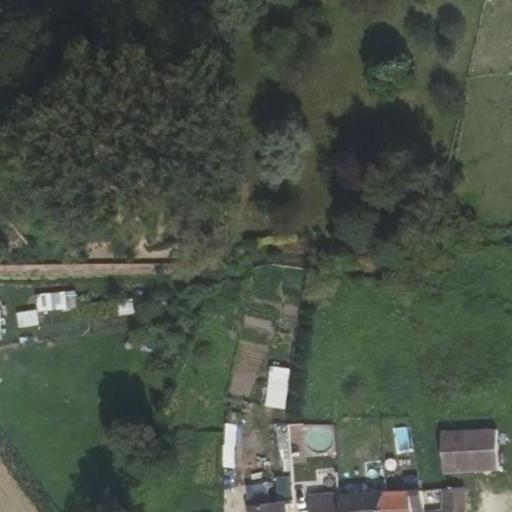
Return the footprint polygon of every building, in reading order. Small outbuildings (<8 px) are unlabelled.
[(271,406),(291,408),(301,304),(281,303),(271,406)] [(39,310),(19,313),(22,328),(42,324),(39,310)] [(329,478),(327,424),(292,424),(293,479),(329,478)] [(502,432),(445,433),(446,474),(503,473),(502,432)] [(293,502),(294,481),(258,480),(257,501),(293,502)] [(385,511),(414,511),(412,499),(384,503),(385,511)]
